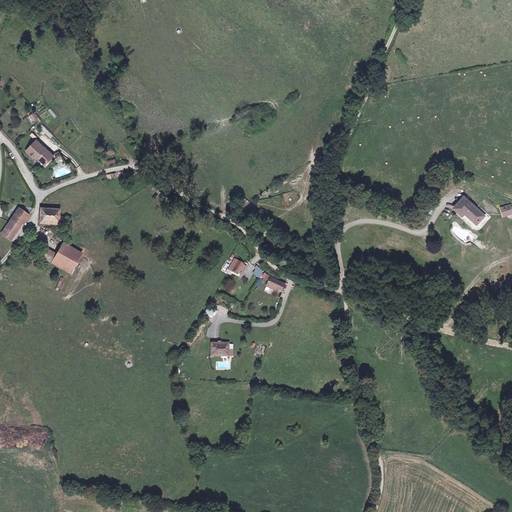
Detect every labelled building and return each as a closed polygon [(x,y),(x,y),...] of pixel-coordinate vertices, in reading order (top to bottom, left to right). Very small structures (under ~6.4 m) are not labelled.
[(51,108),(48,110),(54,118),(57,116),(51,108)] [(32,123),(39,118),(34,112),(28,117),(32,123)] [(36,140),(26,151),(34,158),(35,156),(41,161),(44,159),(47,162),(53,156),(36,140)] [(464,196),(453,207),(462,215),(465,213),(477,223),(485,214),(464,196)] [(249,203),(244,197),(235,204),(240,210),(249,203)] [(19,208),(1,233),(11,240),(29,215),(19,208)] [(40,208),(40,224),(59,225),(60,209),(40,208)] [(71,274),(83,254),(65,244),(57,256),(46,249),(41,257),(52,264),(71,274)] [(243,264),(234,259),(229,269),(237,274),(238,273),(241,275),(246,267),(243,265),(243,264)] [(262,271),(257,266),(254,269),(256,270),(253,273),(260,278),(262,275),(261,273),(262,271)] [(275,279),(271,277),(270,279),(267,285),(276,290),(277,287),(282,289),(284,284),(275,280),(275,279)] [(215,312),(209,308),(205,315),(212,318),(215,312)] [(228,343),(211,343),(211,356),(228,355),(228,345),(228,343)]
